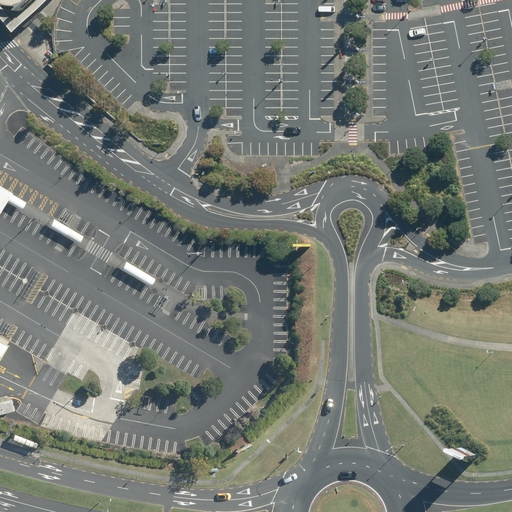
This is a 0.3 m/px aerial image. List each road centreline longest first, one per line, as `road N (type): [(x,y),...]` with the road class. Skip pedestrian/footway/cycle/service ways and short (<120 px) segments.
road 1 (unclassified): [(341,188),(364,188),(379,207),(362,268),(361,309),(365,391),(384,475)]
road 2 (secondary): [(0,458),(197,499),(251,497),(304,481)]
road 3 (unclassified): [(0,48),(130,163),(203,206)]
road 4 (unclassified): [(304,481),(331,406),(341,281),(330,240)]
road 5 (unclassified): [(203,206),(243,210),(341,188)]
road 6 (unclassified): [(330,240),(302,225),(203,206)]
road 7 (secondary): [(386,477),(447,491),(511,488)]
